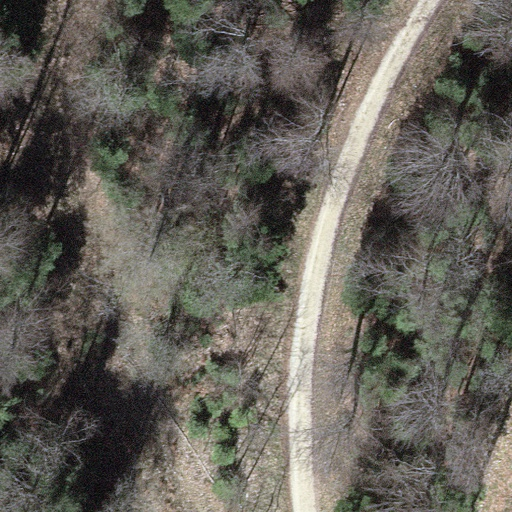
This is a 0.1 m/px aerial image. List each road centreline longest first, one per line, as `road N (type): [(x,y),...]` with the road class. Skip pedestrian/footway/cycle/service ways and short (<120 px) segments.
road 1 (track): [(434,0),(393,55),(309,277),(296,407),(305,511)]
road 2 (track): [(202,511),(102,288),(69,142),(65,0)]
